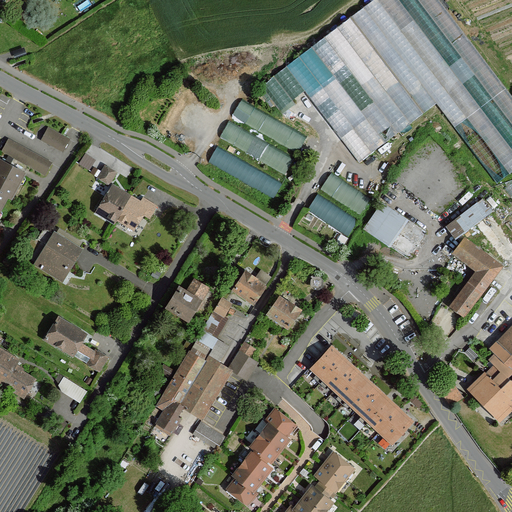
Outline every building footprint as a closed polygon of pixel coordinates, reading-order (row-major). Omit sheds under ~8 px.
[(309,90),(361,160),(439,102),(457,125),(470,116),(511,171),(511,170),(511,117),(500,126),(493,117),(505,109),(500,102),(511,93),(484,57),(481,60),(476,53),(468,59),(460,49),(471,41),(440,0),(372,0),(262,82),(283,109),(309,90)] [(300,150),(309,135),(243,98),(234,113),(300,150)] [(222,136),(288,171),(296,156),(231,121),(222,136)] [(71,139),(49,128),(43,142),(64,152),(71,139)] [(52,163),(9,140),(3,152),(45,176),(52,163)] [(218,146),(210,161),(277,195),(285,180),(218,146)] [(81,162),(92,168),(98,157),(88,151),(81,162)] [(0,207),(6,196),(11,199),(25,173),(0,159),(0,207)] [(106,166),(99,177),(109,183),(116,172),(106,166)] [(333,172),(323,187),(363,213),(373,197),(333,172)] [(115,185),(98,212),(114,223),(117,218),(133,229),(144,212),(150,216),(157,206),(144,198),(142,202),(115,185)] [(309,208),(350,234),(360,219),(319,193),(309,208)] [(447,221),(457,235),(494,211),(485,197),(447,221)] [(366,229),(393,244),(409,215),(382,200),(366,229)] [(82,248),(56,232),(36,265),(62,281),(82,248)] [(506,265),(470,238),(457,255),(478,272),(452,306),(468,317),(506,265)] [(249,271),(236,289),(257,304),(270,285),(249,271)] [(204,301),(181,288),(169,310),(192,323),(204,301)] [(306,312),(285,297),(272,315),(293,331),(306,312)] [(247,342),(230,365),(221,360),(230,346),(219,339),(232,319),(228,316),(235,305),(224,298),(159,406),(165,411),(156,427),(174,438),(190,413),(203,420),(235,370),(248,380),(260,362),(253,356),(257,349),(247,342)] [(58,319),(46,338),(76,356),(79,350),(93,358),(89,365),(101,372),(110,356),(88,343),(91,339),(58,319)] [(499,366),(470,390),(503,422),(511,412),(511,376),(511,375),(511,333),(493,348),(501,354),(494,361),(499,366)] [(0,384),(27,401),(40,380),(19,367),(23,360),(0,345),(0,384)] [(333,345),(310,369),(394,445),(416,421),(333,345)] [(59,386),(82,400),(89,388),(66,374),(59,386)] [(439,388),(451,406),(464,398),(451,379),(439,388)] [(295,424),(271,408),(263,420),(265,421),(286,437),(295,424)] [(286,437),(265,421),(246,446),(249,448),(268,462),(287,438),(286,437)] [(268,462),(249,448),(228,475),(232,478),(251,492),(272,465),(268,462)] [(358,469),(337,452),(317,476),(340,494),(358,469)] [(251,492),(232,478),(223,490),(246,508),(256,496),(251,492)] [(330,511),(338,503),(315,486),(298,508),(293,505),(287,511),(330,511)]
